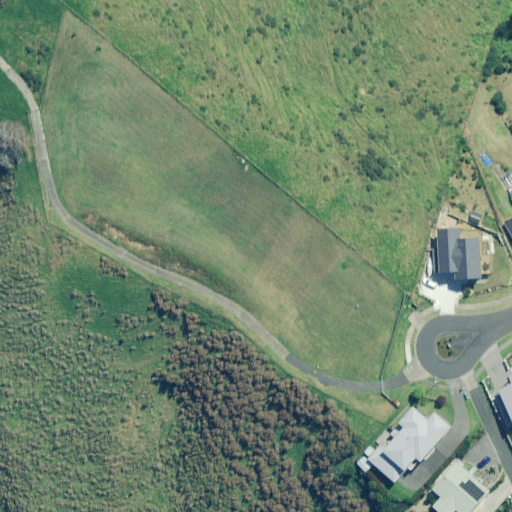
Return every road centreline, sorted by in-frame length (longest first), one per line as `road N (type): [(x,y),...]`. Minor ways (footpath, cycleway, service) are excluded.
road 1 (track): [(426,360),(388,384),(320,378),(228,304),(99,242),(63,212),(40,154),(32,104),(0,58)]
road 2 (residential): [(497,326),(453,370),(436,369),(422,348),(432,328),(446,324)]
